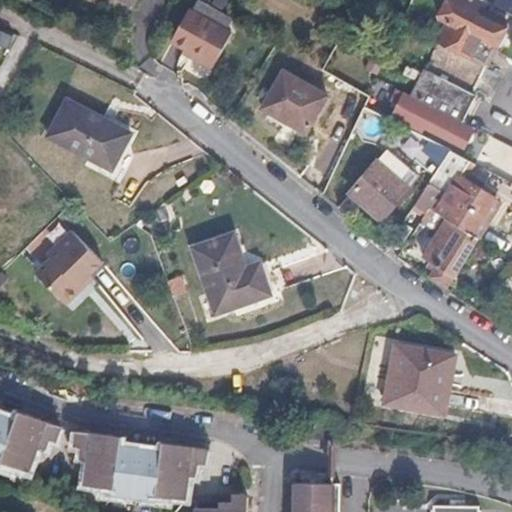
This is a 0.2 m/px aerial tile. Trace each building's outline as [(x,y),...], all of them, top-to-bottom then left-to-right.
[(473,59),(483,40),(488,43),(500,23),(477,9),(480,0),(449,0),(440,18),(450,23),(439,42),(442,44),(414,97),(460,121),(472,98),(469,96),(486,66),(473,59)] [(511,2),(511,5),(502,0),(497,0),(495,6),(511,15),(511,2)] [(235,33),(191,10),(173,43),(197,56),(195,60),(214,71),(235,33)] [(496,48),(488,43),(483,40),(473,59),(486,66),(496,48)] [(327,96),(284,72),(263,110),(306,135),(327,96)] [(464,148),(473,131),(405,95),(393,117),(424,134),(427,128),(464,148)] [(69,103),(51,140),(116,172),(133,133),(69,103)] [(511,151),(491,140),(486,149),(509,161),(511,155),(511,151)] [(431,155),(417,148),(403,176),(417,183),(431,155)] [(376,163),(351,193),(382,220),(408,189),(376,163)] [(431,211),(449,221),(473,235),(496,198),(463,179),(458,186),(435,172),(415,201),(431,211)] [(447,288),(479,239),(473,235),(449,221),(423,259),(437,267),(430,277),(447,288)] [(240,229),(200,242),(223,307),(276,289),(268,266),(255,270),(240,229)] [(74,286),(87,276),(101,264),(73,231),(46,253),(49,257),(33,270),(61,304),(78,290),(74,286)] [(78,290),(90,280),(87,276),(74,286),(78,290)] [(396,345),(385,404),(444,415),(456,356),(396,345)] [(22,412),(19,420),(4,461),(33,472),(46,439),(59,444),(65,427),(22,412)] [(4,461),(19,420),(0,413),(0,467),(1,468),(4,461)] [(292,427),(292,441),(329,442),(330,429),(292,427)] [(117,490),(122,445),(124,438),(79,431),(78,447),(92,449),(87,486),(117,490)] [(166,444),(165,451),(158,496),(188,500),(194,464),(208,466),(210,450),(166,444)] [(144,448),(122,445),(117,490),(116,498),(136,501),(144,448)] [(157,505),(158,496),(165,451),(144,448),(136,501),(157,505)] [(337,511),(338,485),(286,484),(285,511),(337,511)] [(192,511),(245,511),(246,497),(230,497),(229,510),(193,511),(192,511)] [(477,511),(478,501),(428,501),(428,511),(477,511)]
